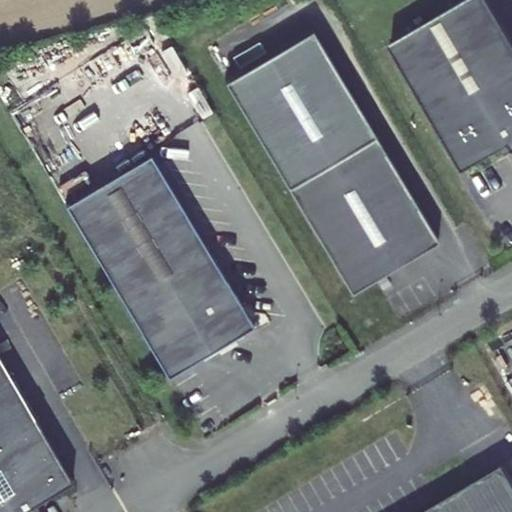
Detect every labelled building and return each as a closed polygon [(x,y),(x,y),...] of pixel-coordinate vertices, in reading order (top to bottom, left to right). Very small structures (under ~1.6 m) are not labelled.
[(390,44),(466,172),(511,144),(511,33),(492,0),(450,0),(454,6),(390,44)] [(288,184),(375,132),(339,72),(252,123),(288,184)] [(151,135),(171,120),(158,103),(121,130),(139,153),(156,141),(151,135)] [(288,184),(351,291),(438,239),(375,132),(288,184)] [(61,204),(166,375),(251,322),(146,152),(61,204)] [(71,481),(0,361),(0,511),(3,511),(2,510),(14,503),(19,511),(39,511),(34,503),(71,481)] [(437,511),(436,511),(511,511),(511,474),(510,471),(437,511)]
